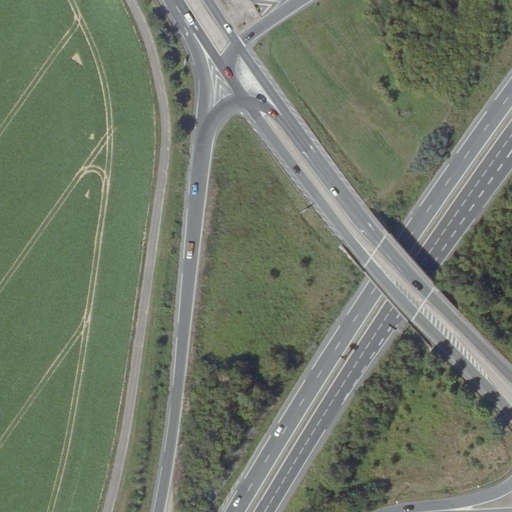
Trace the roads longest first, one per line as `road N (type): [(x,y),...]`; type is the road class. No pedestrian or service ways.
road 1 (unclassified): [(122,0),(167,108),(149,275),(108,511)]
road 2 (trunk): [(511,90),(234,511)]
road 3 (primary): [(245,100),(351,235),(511,414)]
road 4 (trunk): [(202,129),(159,511)]
road 5 (trunk): [(264,511),(449,222)]
road 6 (primary): [(511,378),(306,141)]
road 7 (trunk): [(168,0),(203,65),(202,129)]
